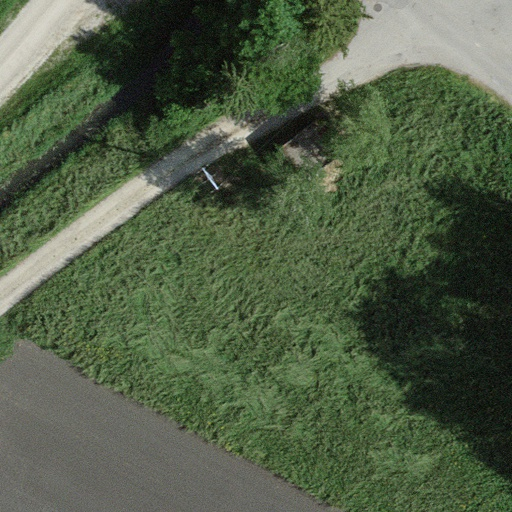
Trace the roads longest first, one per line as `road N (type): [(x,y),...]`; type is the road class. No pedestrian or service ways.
road 1 (track): [(0,295),(278,104),(439,19)]
road 2 (unclassified): [(511,78),(413,0)]
